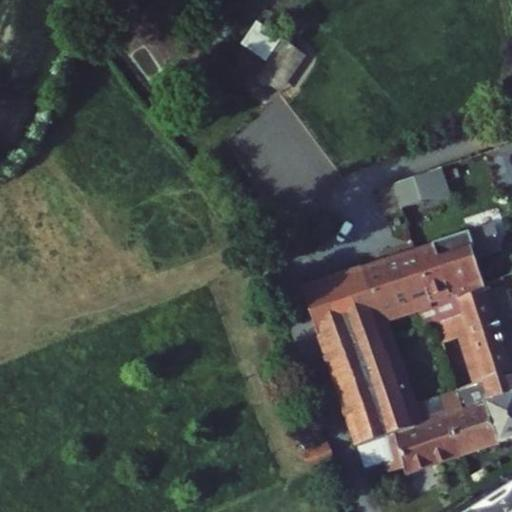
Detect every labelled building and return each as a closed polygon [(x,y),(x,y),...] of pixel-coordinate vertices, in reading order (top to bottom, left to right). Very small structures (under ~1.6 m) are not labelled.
[(242,46),(267,64),(283,42),(257,24),(242,46)] [(421,177),(380,191),(389,215),(429,202),(421,177)] [(473,236),(391,263),(408,313),(425,307),(489,285),(473,236)] [(408,313),(391,263),(311,290),(365,450),(370,449),(391,441),(397,459),(411,454),(415,464),(418,475),(470,457),(463,435),(470,433),(464,415),(474,412),(467,392),(421,408),(391,319),(408,313)] [(511,374),(511,351),(489,285),(425,307),(433,328),(444,325),(451,346),(466,341),(482,387),(491,384),(491,381),(511,374)] [(511,374),(491,381),(491,384),(492,387),(511,380),(511,374)] [(482,387),(467,392),(474,412),(464,415),(470,433),(463,435),(470,457),(511,443),(511,380),(492,387),(491,384),(482,387)] [(397,459),(391,441),(370,449),(377,469),(398,462),(400,468),(415,464),(411,454),(397,459)] [(346,463),(339,442),(313,451),(319,471),(346,463)]
